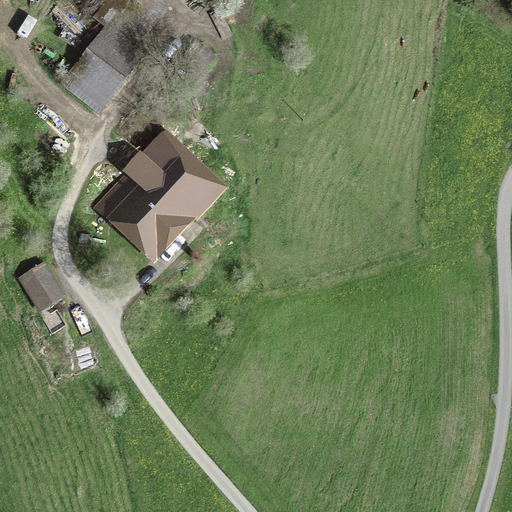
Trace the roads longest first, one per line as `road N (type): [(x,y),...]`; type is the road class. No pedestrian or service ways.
road 1 (track): [(184,12),(210,30),(227,62),(198,131)]
road 2 (track): [(105,133),(44,80),(19,28)]
